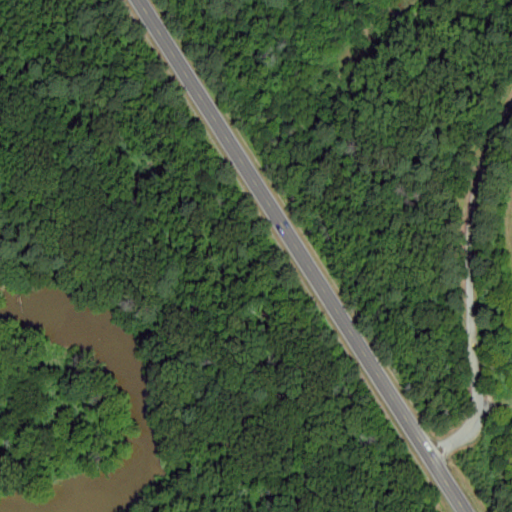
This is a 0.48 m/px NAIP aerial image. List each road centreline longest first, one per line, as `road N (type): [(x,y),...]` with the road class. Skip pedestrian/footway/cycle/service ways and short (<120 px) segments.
road 1 (tertiary): [(431,457),(140,0)]
road 2 (track): [(431,457),(457,442),(480,411),(471,208),(511,103)]
